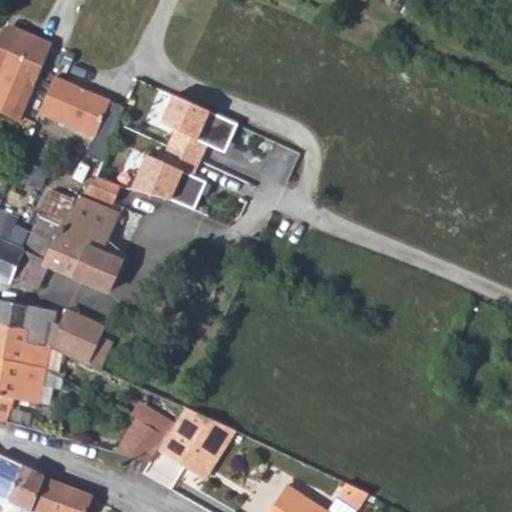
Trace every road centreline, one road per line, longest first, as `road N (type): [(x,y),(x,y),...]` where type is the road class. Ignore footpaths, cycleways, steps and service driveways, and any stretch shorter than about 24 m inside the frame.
road 1 (track): [(511,306),(311,218)]
road 2 (residential): [(0,442),(160,511)]
